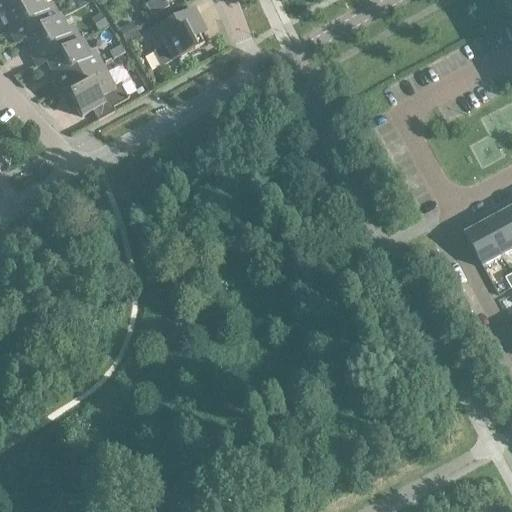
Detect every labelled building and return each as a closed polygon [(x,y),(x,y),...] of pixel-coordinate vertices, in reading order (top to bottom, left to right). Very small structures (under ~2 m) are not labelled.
[(45,9),(39,0),(31,0),(0,17),(0,18),(4,16),(12,30),(9,32),(16,44),(59,20),(51,6),(45,9)] [(0,0),(0,17),(31,0),(0,0)] [(141,0),(151,18),(168,9),(165,4),(171,0),(141,0)] [(193,11),(150,34),(159,52),(153,55),(160,69),(204,46),(199,37),(205,33),(193,11)] [(100,15),(91,21),(99,33),(108,27),(100,15)] [(66,33),(59,20),(16,44),(16,45),(25,40),(33,54),(30,56),(37,68),(80,44),(72,30),(66,33)] [(134,24),(120,32),(127,46),(142,38),(134,24)] [(87,57),(80,44),(37,68),(37,69),(47,64),(55,78),(52,80),(58,92),(102,68),(94,54),(87,57)] [(123,47),(116,51),(120,59),(127,55),(123,47)] [(115,92),(102,68),(58,92),(66,105),(72,102),(81,119),(92,113),(98,123),(115,114),(112,110),(128,102),(121,89),(115,92)] [(504,259),(511,254),(511,229),(504,216),(485,226),(504,259)] [(466,237),(484,270),(504,259),(485,226),(466,237)]
